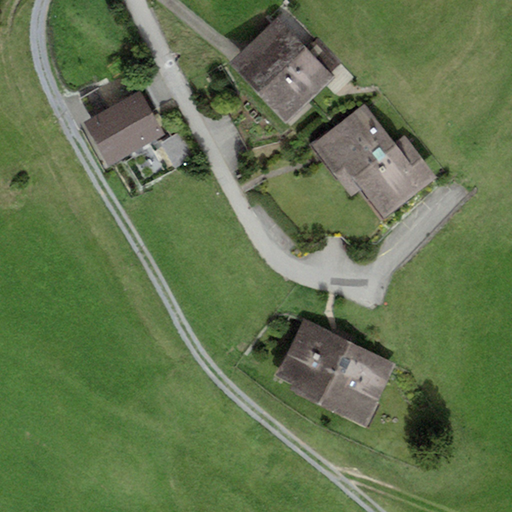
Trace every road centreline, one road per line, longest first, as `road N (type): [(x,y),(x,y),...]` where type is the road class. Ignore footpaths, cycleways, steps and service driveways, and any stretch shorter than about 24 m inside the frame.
road 1 (track): [(43,0),(45,73),(192,348),(235,396),(377,511)]
road 2 (residential): [(132,0),(261,240),(295,273),(333,284),(372,276),(454,200)]
